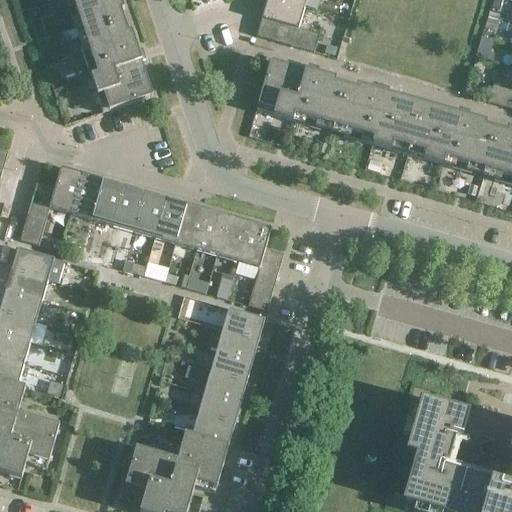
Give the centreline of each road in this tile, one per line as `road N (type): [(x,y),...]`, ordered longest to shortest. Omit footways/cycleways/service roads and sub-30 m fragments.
road 1 (residential): [(337,225),(219,187),(156,0)]
road 2 (residential): [(337,225),(254,511)]
road 3 (residential): [(511,274),(337,225)]
